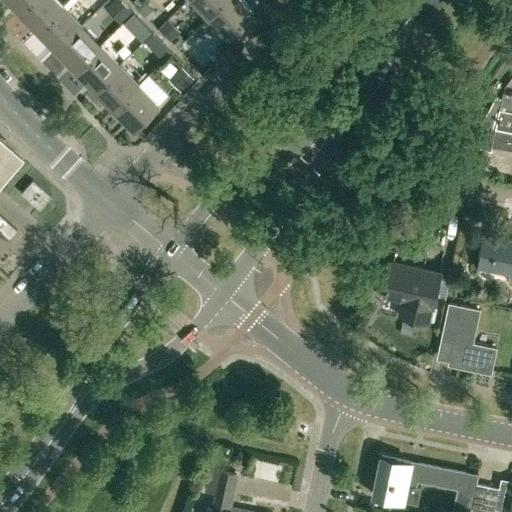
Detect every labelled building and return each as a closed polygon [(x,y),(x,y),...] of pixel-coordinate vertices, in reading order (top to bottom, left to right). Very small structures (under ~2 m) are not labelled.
[(8,0),(19,10),(29,0),(8,0)] [(60,0),(29,0),(19,10),(38,29),(64,4),(60,0)] [(119,0),(113,0),(108,6),(123,21),(131,12),(119,0)] [(194,0),(209,15),(224,0),(194,0)] [(245,0),(224,0),(209,15),(229,35),(255,10),(245,0)] [(149,19),(157,12),(154,8),(147,1),(144,3),(139,8),(149,19)] [(64,4),(38,29),(57,49),(83,24),(64,4)] [(171,40),(181,30),(169,17),(159,27),(170,39),(171,40)] [(149,34),(152,31),(152,30),(143,20),(140,18),(139,18),(133,25),(131,27),(143,39),(149,34)] [(83,24),(57,49),(76,69),(102,43),(83,24)] [(102,43),(76,69),(95,88),(121,62),(102,43)] [(121,62),(95,88),(114,108),(140,82),(121,62)] [(194,79),(182,68),(171,79),(183,90),(194,79)] [(140,82),(114,108),(133,127),(159,102),(140,82)] [(511,93),(503,91),(492,145),(493,146),(497,127),(508,129),(504,148),(511,149),(511,93)] [(5,143),(0,149),(0,169),(15,151),(5,143)] [(15,151),(0,169),(0,170),(8,178),(24,159),(15,151)] [(0,188),(8,178),(0,170),(0,188)] [(33,179),(22,191),(40,207),(51,195),(33,179)] [(18,229),(8,220),(0,229),(10,238),(18,229)] [(0,228),(0,249),(10,238),(0,228)] [(511,280),(511,239),(484,234),(475,276),(476,276),(478,265),(510,271),(508,279),(511,280)] [(390,261),(383,295),(403,299),(400,314),(428,320),(431,305),(434,305),(441,271),(390,261)] [(491,372),(497,346),(473,341),(480,308),(449,301),(441,337),(453,340),(448,363),(491,372)] [(379,465),(373,493),(403,500),(406,483),(414,485),(415,477),(459,486),(462,487),(459,498),(457,497),(454,510),(464,511),(469,511),(471,507),(476,481),(478,474),(435,465),(419,462),(418,463),(411,461),(411,460),(382,454),(379,465)] [(205,511),(256,511),(229,506),(236,473),(212,468),(208,489),(218,492),(215,509),(207,507),(205,511)] [(476,481),(471,507),(486,510),(495,511),(496,506),(507,509),(511,509),(511,480),(509,480),(508,488),(476,481)]
